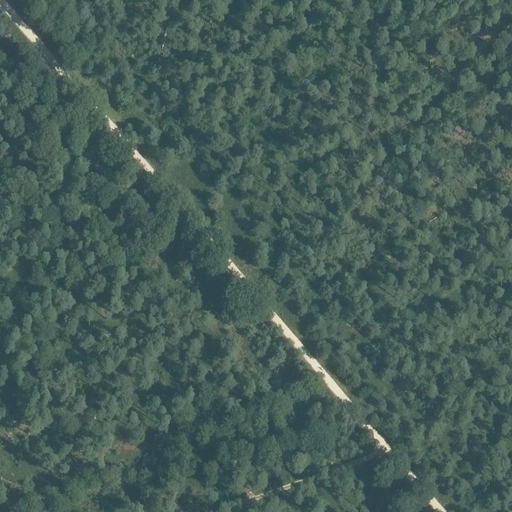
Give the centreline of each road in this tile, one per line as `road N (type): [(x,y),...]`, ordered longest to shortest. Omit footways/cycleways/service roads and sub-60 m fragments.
road 1 (track): [(441,511),(0,0)]
road 2 (track): [(218,511),(387,448)]
